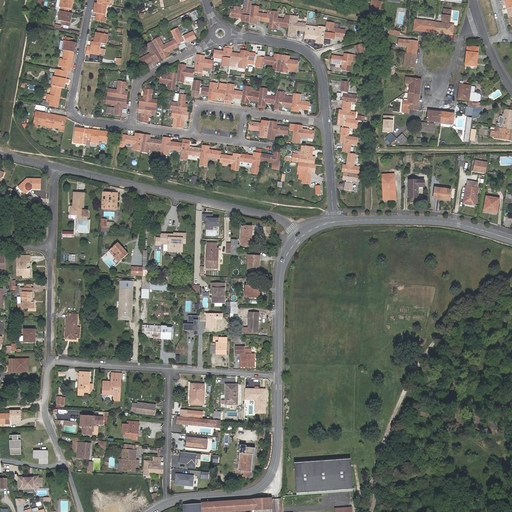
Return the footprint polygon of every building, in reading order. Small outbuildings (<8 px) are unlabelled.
[(60,11),(68,12),(69,8),(72,9),(74,0),(72,0),(60,0),(60,6),(61,7),(60,11)] [(249,22),(251,6),(252,2),(245,1),(243,11),(231,9),(230,16),(242,18),(242,21),(249,22)] [(97,3),(96,2),(94,12),(97,13),(96,16),(104,18),(107,5),(97,3)] [(259,7),(251,6),(249,22),(256,24),(257,20),(269,22),(270,15),(258,13),(259,7)] [(453,28),(453,25),(447,24),(447,22),(450,20),(452,9),(444,8),(442,23),(435,22),(434,30),(441,31),(441,33),(452,34),(453,32),(455,33),(456,28),(453,28)] [(194,21),(201,17),(197,9),(190,13),(194,21)] [(72,13),(68,12),(60,11),(58,20),(62,20),(61,24),(69,25),(72,13)] [(271,11),(270,15),(269,22),(268,28),(276,29),(276,26),(277,18),(278,13),(271,11)] [(290,16),(290,20),(289,28),(288,32),(295,33),(295,30),(305,31),(305,30),(306,24),(297,22),(297,17),(290,16)] [(290,20),(277,18),(276,26),(289,28),(290,20)] [(413,30),(419,30),(428,32),(428,30),(434,31),(434,30),(435,22),(415,19),(413,30)] [(327,22),(326,27),(324,38),(332,39),(332,36),(344,38),(345,30),(333,28),(334,23),(327,22)] [(317,32),(305,30),(305,31),(304,38),(316,40),(316,42),(324,44),(324,39),(324,38),(326,27),(318,26),(317,32)] [(175,40),(179,47),(180,49),(186,46),(185,44),(196,38),(193,31),(182,36),(178,28),(171,31),(175,40)] [(94,42),(101,43),(106,44),(108,35),(107,35),(108,31),(99,29),(98,33),(96,33),(94,42)] [(62,50),(64,50),(74,52),(76,43),(73,42),(73,38),(64,37),(62,50)] [(167,53),(179,47),(175,40),(163,46),(159,38),(153,41),(162,58),(168,55),(167,53)] [(416,55),(418,42),(399,39),(398,45),(407,47),(406,54),(416,55)] [(155,62),(162,58),(153,41),(146,45),(150,53),(140,59),(143,66),(154,60),(155,62)] [(87,46),(86,54),(89,55),(89,53),(99,55),(99,54),(100,48),(101,43),(94,42),(92,42),(91,46),(87,46)] [(362,44),(355,46),(357,53),(364,51),(362,44)] [(478,48),(467,46),(465,65),(476,66),(478,48)] [(230,63),(231,52),(232,50),(225,48),(225,51),(215,50),(214,57),(223,59),(223,64),(230,65),(230,63)] [(63,66),(62,70),(65,71),(71,72),(74,52),(64,50),(63,59),(60,59),(59,65),(63,66)] [(241,54),(231,52),(230,63),(236,64),(237,61),(240,61),(239,67),(246,68),(247,64),(248,60),(249,52),(242,51),(241,54)] [(258,54),(249,52),(248,60),(255,61),(257,61),(256,67),(263,68),(264,64),(265,56),(266,52),(259,51),(258,54)] [(351,56),(345,54),(344,58),(332,56),(331,63),(343,65),(342,71),(349,72),(351,56)] [(404,66),(415,67),(416,55),(406,54),(405,54),(404,66)] [(197,55),(195,70),(195,71),(202,72),(203,67),(212,68),(213,60),(204,59),(204,56),(197,55)] [(275,57),(265,56),(264,64),(273,65),(272,70),(280,72),(282,56),(275,55),(275,57)] [(289,57),(282,56),(280,72),(287,73),(288,67),(297,68),(298,61),(289,59),(289,57)] [(179,64),(177,74),(176,80),(184,82),(185,76),(194,78),(194,76),(195,71),(195,70),(185,68),(186,66),(179,64)] [(62,70),(58,69),(56,77),(53,77),(52,86),(62,88),(64,88),(65,82),(68,83),(69,79),(64,78),(65,71),(62,70)] [(176,80),(177,74),(171,73),(170,76),(161,75),(160,82),(168,84),(167,89),(175,90),(176,80)] [(410,84),(409,93),(420,94),(421,79),(413,78),(406,77),(405,83),(410,84)] [(209,96),(210,88),(200,86),(201,81),(194,80),(191,95),(191,96),(198,97),(199,94),(209,96)] [(125,91),(126,82),(119,81),(117,90),(108,88),(107,96),(126,99),(127,91),(125,91)] [(344,101),(352,102),(356,103),(357,96),(348,94),(349,82),(342,81),(340,93),(337,93),(337,100),(344,101)] [(210,82),(210,88),(209,96),(208,98),(215,99),(216,97),(225,98),(226,90),(217,89),(218,83),(210,82)] [(227,84),(226,90),(225,98),(225,100),(232,101),(233,98),(242,100),(243,91),(234,90),(235,85),(227,84)] [(469,101),(468,107),(474,108),(476,107),(476,104),(473,103),(473,102),(478,102),(480,100),(481,96),(479,93),(474,93),(475,88),(471,87),(471,86),(460,85),(458,99),(469,101)] [(58,107),(62,88),(52,86),(50,95),(47,95),(46,101),(49,101),(48,105),(58,107)] [(244,86),(243,91),(242,100),(242,102),(249,103),(249,101),(258,102),(260,94),(250,92),(251,87),(244,86)] [(260,88),(260,94),(258,102),(258,105),(266,106),(266,103),(275,104),(276,96),(267,95),(268,89),(260,88)] [(140,105),(156,107),(157,100),(151,99),(153,90),(145,89),(144,98),(141,98),(140,105)] [(282,106),(292,107),(293,97),(286,96),(285,100),(283,100),(284,93),(277,92),(276,96),(275,104),(275,108),(282,109),(282,106)] [(420,94),(409,93),(408,102),(403,101),(402,112),(408,113),(409,108),(418,109),(420,94)] [(170,109),(172,110),(187,112),(188,104),(185,104),(186,95),(179,94),(178,103),(172,102),(170,109)] [(293,97),(292,107),(291,110),(299,111),(299,108),(308,110),(309,102),(300,100),(301,95),(294,94),(293,97)] [(126,99),(107,96),(106,103),(115,105),(114,110),(107,108),(106,112),(114,113),(121,114),(122,106),(125,106),(126,99)] [(351,112),(352,102),(344,101),(342,110),(340,110),(339,118),(341,118),(355,120),(356,112),(351,112)] [(155,114),(156,107),(140,105),(139,112),(142,113),(140,122),(148,123),(149,114),(155,114)] [(187,112),(172,110),(171,117),(178,118),(176,127),(183,128),(184,119),(187,119),(189,112),(187,112)] [(496,123),(496,127),(511,129),(511,128),(511,110),(505,110),(504,113),(503,124),(498,123),(496,123)] [(67,117),(35,111),(32,126),(37,126),(38,124),(45,125),(46,123),(54,124),(54,127),(60,129),(60,132),(64,133),(67,117)] [(441,112),(428,111),(427,121),(428,121),(434,122),(440,122),(441,112)] [(441,112),(440,122),(453,124),(454,114),(441,112)] [(357,120),(355,120),(341,118),(340,125),(343,126),(342,135),(349,136),(350,127),(356,128),(357,120)] [(267,137),(270,122),(262,121),(262,123),(250,122),(249,129),(261,131),(260,136),(267,137)] [(277,123),(270,122),(267,137),(275,138),(276,133),(288,135),(289,127),(276,126),(277,123)] [(302,127),(291,125),(290,130),(295,131),(293,141),(300,142),(301,136),(313,138),(314,131),(302,129),(302,127)] [(89,129),(76,127),(74,139),(83,141),(82,144),(86,145),(87,138),(89,129)] [(511,129),(496,127),(494,138),(510,140),(511,129)] [(108,132),(89,129),(87,138),(91,139),(91,142),(98,143),(98,140),(107,141),(108,132)] [(388,140),(391,144),(396,139),(393,135),(391,133),(386,138),(388,140)] [(122,134),(121,146),(125,147),(126,143),(134,144),(133,150),(141,151),(143,134),(136,134),(136,136),(127,135),(122,134)] [(151,136),(143,134),(141,151),(148,152),(149,146),(161,148),(162,140),(150,138),(151,136)] [(405,137),(402,134),(396,139),(399,142),(400,143),(402,143),(407,139),(405,137)] [(358,137),(349,136),(342,135),(341,142),(344,143),(343,152),(348,153),(350,153),(351,144),(357,145),(358,137)] [(181,151),(183,143),(170,141),(170,138),(163,137),(162,140),(161,148),(161,153),(168,155),(169,149),(181,151)] [(189,144),(183,143),(181,151),(180,159),(187,160),(188,154),(201,156),(202,148),(189,146),(189,144)] [(202,145),(202,148),(201,156),(200,165),(207,166),(208,157),(221,159),(221,155),(222,151),(209,149),(209,146),(202,145)] [(297,162),(299,162),(314,164),(315,157),(312,157),(313,147),(306,146),(304,156),(299,155),(297,162)] [(234,156),(221,155),(221,159),(220,162),(232,164),(231,169),(239,170),(240,162),(241,154),(234,153),(234,156)] [(242,154),(241,154),(240,162),(253,163),(251,172),(259,173),(260,162),(261,154),(254,153),(254,156),(242,154)] [(262,153),(261,154),(260,162),(272,163),(272,168),(279,170),(282,154),(275,153),(274,155),(262,153)] [(356,154),(350,153),(348,153),(346,166),(343,165),(342,172),(343,172),(359,175),(359,167),(354,166),(356,154)] [(314,164),(299,162),(298,169),(304,170),(302,182),(310,184),(312,171),(315,172),(315,164),(314,164)] [(360,175),(359,175),(343,172),(342,180),(346,180),(344,189),(351,190),(353,182),(358,182),(360,175)] [(394,174),(382,175),(383,200),(396,199),(394,174)] [(28,179),(18,187),(24,194),(31,188),(40,188),(41,180),(28,179)] [(424,180),(411,180),(411,187),(409,187),(409,197),(418,197),(419,187),(424,187),(424,180)] [(467,187),(466,186),(464,203),(475,205),(478,188),(477,188),(467,187)] [(451,189),(435,187),(434,198),(450,200),(451,189)] [(112,192),(103,192),(103,208),(112,209),(112,192)] [(89,215),(89,214),(88,211),(84,211),(85,194),(74,194),(73,208),(71,207),(70,216),(77,216),(84,216),(87,217),(89,215)] [(499,199),(487,196),(484,210),(497,212),(499,199)] [(219,227),(219,218),(212,218),(213,216),(202,215),(202,222),(207,222),(207,230),(213,230),(213,227),(219,227)] [(88,226),(88,221),(87,221),(87,217),(77,216),(77,220),(76,232),(87,233),(88,226)] [(250,236),(250,227),(242,226),(241,244),(251,245),(251,236),(250,236)] [(186,233),(175,233),(174,234),(162,234),(161,238),(161,243),(169,244),(168,251),(182,252),(183,243),(185,243),(186,233)] [(238,240),(231,240),(231,244),(231,250),(238,250),(239,250),(240,244),(238,244),(238,240)] [(122,248),(123,247),(118,243),(112,248),(117,254),(114,257),(119,263),(129,254),(124,249),(122,248)] [(217,244),(207,244),(207,268),(217,269),(218,249),(216,249),(217,244)] [(24,260),(24,256),(16,256),(16,275),(22,275),(30,275),(30,268),(27,269),(27,264),(30,264),(30,260),(24,260)] [(259,256),(248,256),(247,273),(259,274),(259,256)] [(132,267),(131,276),(138,276),(143,276),(143,268),(139,267),(132,267)] [(134,282),(132,282),(131,319),(120,318),(122,281),(120,281),(118,321),(132,321),(134,282)] [(131,319),(132,282),(122,281),(120,318),(131,319)] [(254,282),(247,282),(247,286),(246,286),(246,297),(259,298),(259,288),(254,287),(254,286),(254,285),(254,282)] [(225,285),(212,285),(211,294),(213,294),(212,304),(224,304),(225,285)] [(21,288),(21,293),(23,293),(22,303),(21,303),(18,303),(18,309),(22,310),(22,308),(33,308),(33,300),(33,288),(31,288),(24,288),(21,288)] [(78,314),(69,313),(69,318),(67,317),(66,331),(68,331),(68,338),(73,339),(73,337),(77,337),(78,314)] [(258,314),(249,313),(248,328),(244,327),(244,331),(258,332),(258,314)] [(198,335),(199,316),(188,315),(188,324),(184,323),(183,330),(194,330),(193,334),(198,335)] [(166,327),(150,326),(149,335),(162,336),(162,337),(170,338),(170,329),(166,328),(166,327)] [(35,330),(24,329),(24,342),(35,342),(35,330)] [(216,347),(212,346),(211,352),(217,352),(217,354),(226,354),(227,337),(219,337),(218,343),(216,343),(216,344),(216,347)] [(252,349),(244,349),(244,353),(241,353),(241,367),(254,367),(254,354),(252,354),(252,349)] [(28,359),(10,359),(10,365),(8,365),(9,372),(14,372),(14,371),(28,371),(28,359)] [(88,392),(89,384),(89,373),(80,372),(79,395),(84,395),(84,392),(88,392)] [(110,384),(110,382),(104,382),(103,395),(114,395),(114,401),(120,401),(122,374),(112,374),(112,382),(112,384),(110,384)] [(204,384),(191,384),(191,404),(203,404),(204,384)] [(237,385),(226,385),(226,404),(237,404),(237,385)] [(138,404),(133,403),(132,411),(154,414),(155,405),(138,403),(138,404)] [(9,414),(0,414),(0,424),(9,424),(9,421),(20,421),(20,411),(9,411),(9,414)] [(104,417),(83,416),(82,426),(84,426),(83,433),(93,433),(94,423),(104,424),(104,417)] [(184,421),(184,424),(219,427),(220,421),(178,416),(177,421),(184,421)] [(124,431),(126,431),(125,436),(133,437),(133,439),(138,440),(139,422),(131,421),(131,424),(128,424),(126,424),(125,424),(123,425),(123,429),(124,431)] [(19,436),(10,436),(11,455),(21,455),(21,441),(19,441),(19,436)] [(208,439),(187,437),(186,447),(207,449),(208,439)] [(79,443),(73,442),(72,451),(77,451),(76,457),(90,458),(91,443),(79,443)] [(246,445),(240,445),(240,453),(239,470),(243,471),(242,476),(250,477),(251,471),(251,472),(253,454),(255,454),(255,448),(247,447),(246,445)] [(121,459),(120,463),(123,463),(123,470),(134,470),(135,464),(135,460),(135,450),(124,449),(124,459),(121,459)] [(195,464),(196,454),(181,452),(179,463),(195,464)] [(149,472),(163,473),(163,467),(160,467),(160,462),(153,462),(144,461),(143,474),(149,475),(149,472)] [(352,492),(351,461),(294,464),(296,495),(352,492)] [(192,486),(194,476),(176,474),(175,484),(192,486)] [(38,477),(19,477),(19,489),(38,489),(38,487),(42,487),(42,478),(38,478),(38,477)] [(209,479),(198,479),(198,487),(209,487),(209,479)] [(272,499),(183,504),(183,511),(226,511),(254,510),(272,508),(272,499)]
